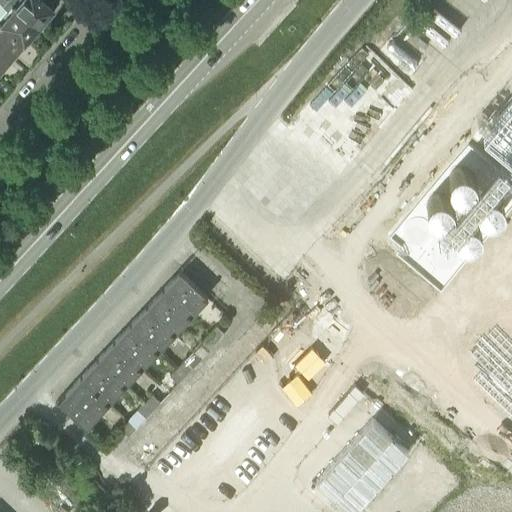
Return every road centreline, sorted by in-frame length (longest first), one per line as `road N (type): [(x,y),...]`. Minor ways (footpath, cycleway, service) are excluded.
road 1 (unclassified): [(0,416),(135,275),(358,0)]
road 2 (secondary): [(257,0),(0,280)]
road 3 (residential): [(0,117),(115,0)]
